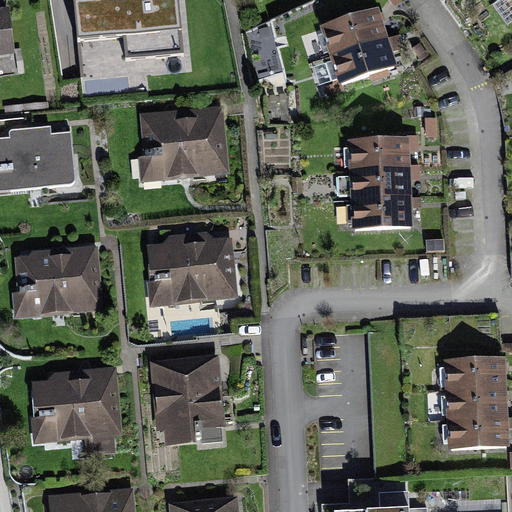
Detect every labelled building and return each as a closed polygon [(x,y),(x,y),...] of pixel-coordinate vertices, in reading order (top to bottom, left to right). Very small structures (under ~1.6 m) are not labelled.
[(94,0),(95,10),(75,11),(83,101),(152,93),(150,77),(189,73),(177,0),(174,0),(135,4),(134,0),(94,0)] [(11,16),(0,17),(0,59),(17,56),(11,16)] [(387,16),(331,31),(347,89),(403,73),(387,16)] [(220,115),(137,122),(142,185),(225,179),(220,115)] [(15,144),(2,145),(5,176),(0,176),(0,195),(81,188),(76,136),(60,138),(59,129),(14,133),(15,144)] [(418,144),(359,147),(362,229),(422,226),(418,144)] [(231,246),(153,252),(158,311),(235,306),(231,246)] [(99,250),(12,255),(16,318),(103,313),(99,250)] [(224,365),(157,369),(161,447),(228,443),(224,365)] [(511,365),(452,367),(455,454),(511,451),(511,365)] [(46,375),(36,389),(37,446),(123,444),(117,373),(46,375)] [(350,484),(351,511),(352,511),(378,511),(376,482),(350,484)] [(55,502),(47,511),(134,511),(134,496),(55,502)]
